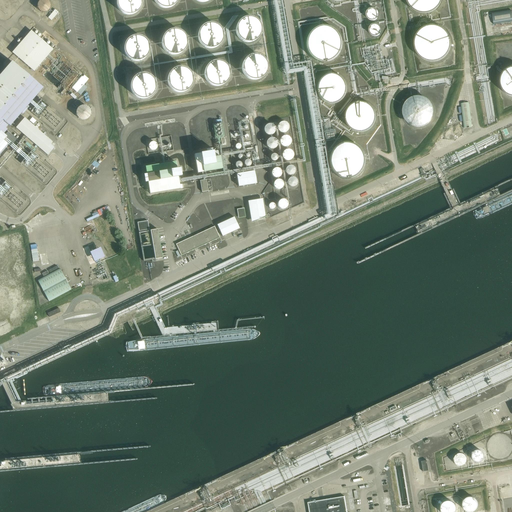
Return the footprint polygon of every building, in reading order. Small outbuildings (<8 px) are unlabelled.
[(51,2),(49,1),(47,0),(42,0),(41,1),(39,2),(39,4),(38,6),(39,8),(40,10),(42,12),(44,12),(46,12),(48,12),(50,11),(51,9),(51,7),(51,5),(51,2)] [(118,15),(127,18),(135,15),(140,9),(141,1),(139,0),(113,0),(113,1),(114,8),(118,15)] [(155,8),(164,11),(172,8),(177,2),(177,0),(150,0),(151,1),(155,8)] [(412,10),(416,13),(420,14),(424,15),(428,14),(432,13),(436,11),(439,8),(441,4),(443,0),(442,0),(405,0),(407,4),(409,7),(412,10)] [(366,18),(370,22),(375,22),(379,18),(378,12),(374,9),(370,9),(366,13),(366,18)] [(48,18),(51,21),(58,13),(55,10),(48,18)] [(511,12),(511,11),(492,14),(494,25),(511,21),(511,12)] [(237,42),(246,45),(254,42),(259,36),(259,29),(256,22),(250,18),(242,18),(236,21),(232,28),(233,35),(237,42)] [(368,32),(372,36),(377,36),(381,31),(380,26),(376,23),(372,23),(368,27),(368,32)] [(416,54),(423,60),(435,61),(443,58),(449,52),(451,41),(448,32),(442,26),(434,23),(425,24),(418,29),(413,36),(413,45),(416,54)] [(200,48),(209,51),(217,49),(222,43),(222,35),(219,29),(213,25),(205,24),(199,28),(195,35),(196,42),(200,48)] [(342,43),(342,40),(341,37),(339,34),(337,31),(335,29),(332,28),(329,26),(326,26),(322,26),(319,27),(316,28),(314,29),(313,30),(311,33),(309,36),(308,39),(307,43),(308,45),(308,47),(309,50),(310,52),(313,55),(315,57),(318,59),(321,60),(324,60),(328,60),(331,59),(334,57),(337,55),(339,53),(340,50),(342,47),(342,43)] [(164,55),(173,58),(180,55),(185,49),(186,41),(183,35),(176,31),(169,30),(162,34),(159,41),(159,48),(164,55)] [(31,35),(12,57),(34,76),(53,54),(31,35)] [(126,61),(135,64),(143,62),(148,55),(149,48),(146,41),(139,37),(131,37),(125,41),(121,47),(122,54),(126,61)] [(243,79),(252,82),(260,79),(265,73),(266,66),(263,59),(256,55),(248,55),(242,58),(238,65),(239,72),(243,79)] [(0,123),(3,120),(10,127),(43,89),(12,62),(0,75),(0,123)] [(207,86),(216,89),(224,86),(229,80),(229,72),(226,66),(220,62),(212,62),(206,65),(202,72),(202,79),(207,86)] [(498,83),(501,90),(506,94),(511,95),(511,64),(506,66),(501,71),(499,76),(498,83)] [(170,92),(179,95),(187,93),(192,86),(192,79),(189,73),(183,68),(175,68),(169,72),(165,78),(166,86),(170,92)] [(315,92),(318,98),(323,102),(329,104),(335,104),(341,101),(345,96),(347,90),(347,84),(344,78),(340,74),(334,72),(327,72),(321,75),(317,80),(315,86),(315,92)] [(132,98),(141,101),(149,99),(154,92),(154,85),(151,78),(145,74),(137,74),(131,78),(127,84),(127,91),(132,98)] [(77,93),(80,95),(87,88),(84,85),(77,93)] [(401,113),(404,120),(409,124),(415,126),(423,125),(428,122),(432,117),(434,111),(433,105),(431,100),(426,96),(420,94),(413,94),(408,96),(404,101),(401,106),(401,113)] [(346,119),(348,125),(353,129),(359,131),(366,131),(371,128),(375,124),(378,118),(377,111),(375,106),(370,101),(364,99),(357,100),(352,102),(347,107),(345,113),(346,119)] [(469,102),(461,103),(464,128),(472,127),(469,102)] [(89,109),(88,107),(85,106),(83,105),(81,106),(78,107),(77,108),(76,111),(75,113),(76,115),(77,117),(79,119),(81,120),(84,120),(86,119),(88,118),(90,116),(90,113),(90,111),(89,109)] [(53,145),(24,120),(15,130),(48,158),(55,150),(51,147),(53,145)] [(277,124),(281,134),(289,130),(285,121),(277,124)] [(224,138),(222,123),(212,124),(215,139),(224,138)] [(272,137),(276,127),(267,123),(263,133),(272,137)] [(280,139),(287,146),(292,140),(284,134),(280,139)] [(276,138),(267,139),(267,147),(276,146),(276,138)] [(331,171),(339,177),(348,179),(357,176),(363,170),(366,161),(365,152),(359,144),(351,140),(342,141),(334,145),(329,153),(328,162),(331,171)] [(0,163),(8,154),(4,151),(8,147),(1,141),(0,142),(0,163)] [(156,141),(149,144),(151,151),(158,148),(156,141)] [(221,170),(218,151),(212,152),(212,149),(193,152),(197,174),(221,170)] [(293,151),(286,150),(284,159),(292,160),(293,151)] [(181,177),(179,169),(176,170),(175,162),(145,167),(146,175),(143,175),(145,183),(148,183),(150,195),(180,190),(178,178),(181,177)] [(254,171),(237,174),(239,187),(257,184),(254,171)] [(403,178),(405,182),(419,175),(417,171),(403,178)] [(208,191),(206,180),(200,181),(201,192),(208,191)] [(267,219),(264,198),(248,201),(251,221),(267,219)] [(278,207),(286,209),(288,201),(280,199),(278,207)] [(214,204),(220,219),(223,217),(217,202),(214,204)] [(98,210),(100,215),(109,212),(107,206),(98,210)] [(244,208),(237,209),(239,218),(246,217),(244,208)] [(239,229),(234,217),(217,225),(222,237),(239,229)] [(181,256),(220,238),(214,227),(176,244),(181,256)] [(162,258),(157,229),(150,231),(155,259),(162,258)] [(102,251),(91,256),(95,265),(106,260),(102,251)] [(60,269),(38,281),(44,292),(66,280),(60,269)] [(67,281),(44,293),(49,303),(72,291),(67,281)] [(49,317),(60,312),(59,309),(48,314),(49,317)] [(487,442),(487,450),(490,454),(496,458),(502,458),(508,455),(511,448),(511,441),(508,435),(502,432),(496,433),(490,436),(487,442)] [(484,455),(484,454),(484,453),(484,452),(483,451),(482,450),(481,449),(480,448),(479,448),(477,448),(475,448),(474,449),(473,450),(472,451),(472,452),(471,453),(471,455),(472,457),(472,458),(473,459),(474,459),(475,460),(476,460),(477,461),(479,461),(480,460),(482,459),(483,458),(484,457),(484,456),(484,455)] [(467,458),(466,457),(466,455),(465,454),(464,453),(463,452),(462,452),(461,451),(460,451),(458,452),(457,452),(455,453),(455,454),(453,456),(453,457),(453,458),(453,460),(454,461),(454,462),(455,463),(456,464),(458,465),(459,465),(460,465),(463,464),(464,464),(465,463),(466,461),(466,460),(467,458)] [(477,503),(477,502),(476,500),(476,499),(474,498),(473,497),(472,496),(470,496),(469,496),(467,496),(466,496),(465,497),(464,498),(463,499),(462,500),(462,502),(462,503),(462,505),(462,506),(463,508),(464,509),(465,510),(467,510),(468,511),(470,511),(471,511),(472,510),(474,509),(475,508),(476,507),(476,506),(477,505),(477,503)] [(309,511),(347,511),(345,497),(308,503),(309,511)] [(455,507),(455,506),(455,504),(454,503),(453,502),(452,501),(450,500),(449,500),(447,500),(445,500),(443,501),(442,502),(441,503),(440,505),(440,506),(440,507),(440,509),(441,511),(442,511),(441,511),(453,511),(454,511),(455,510),(455,509),(455,507)]
